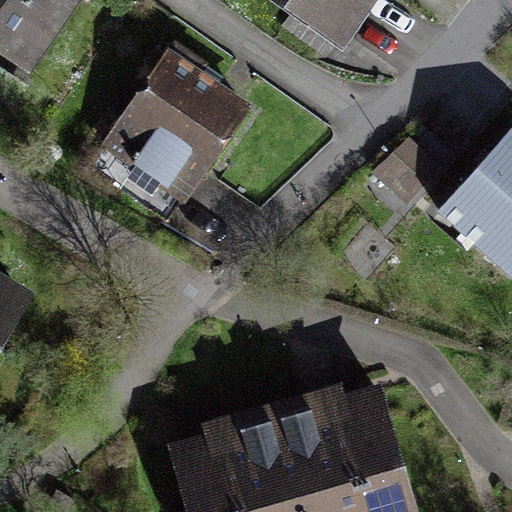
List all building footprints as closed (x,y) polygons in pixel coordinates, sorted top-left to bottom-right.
[(0,0),(0,44),(34,65),(74,0),(0,0)] [(278,0),(335,41),(365,0),(278,0)] [(116,140),(203,198),(260,112),(172,55),(116,140)] [(511,133),(442,212),(511,273),(511,133)] [(0,361),(30,310),(0,292),(0,361)] [(321,414),(180,456),(196,511),(410,511),(376,397),(321,414)]
